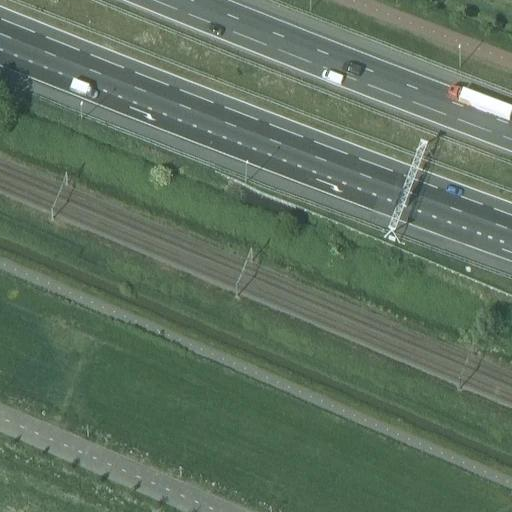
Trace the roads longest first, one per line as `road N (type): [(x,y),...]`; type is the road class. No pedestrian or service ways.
road 1 (motorway): [(0,26),(511,223)]
road 2 (motorway): [(511,125),(188,0)]
road 3 (unclassified): [(217,511),(0,417)]
